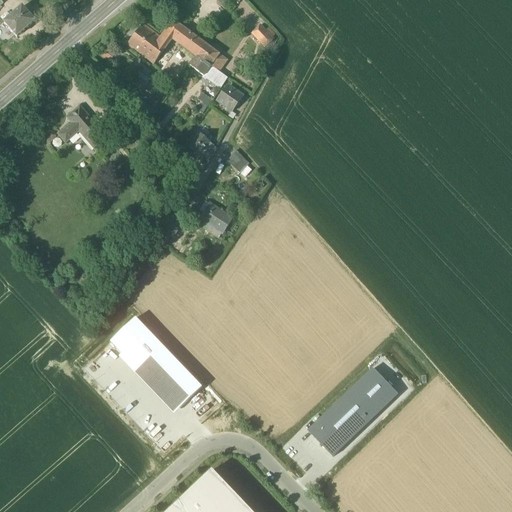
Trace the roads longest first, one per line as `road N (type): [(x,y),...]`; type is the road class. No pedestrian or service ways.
road 1 (residential): [(312,511),(255,449),(233,440),(204,445),(129,511)]
road 2 (secondary): [(0,102),(117,0)]
